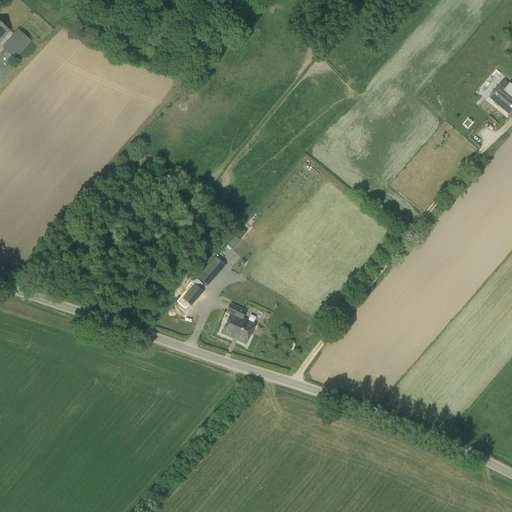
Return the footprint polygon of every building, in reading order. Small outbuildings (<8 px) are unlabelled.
[(0,43),(10,32),(0,22),(0,43)] [(2,48),(4,50),(0,54),(0,60),(6,66),(13,58),(16,60),(31,42),(18,30),(2,48)] [(490,98),(509,115),(511,111),(511,87),(504,81),(490,98)] [(188,210),(193,206),(187,201),(183,206),(188,210)] [(240,241),(235,237),(227,247),(232,250),(240,241)] [(225,267),(216,259),(204,272),(213,280),(225,267)] [(207,286),(213,280),(204,272),(198,278),(207,286)] [(203,292),(191,282),(180,296),(191,307),(203,292)] [(221,334),(246,345),(254,326),(243,321),(246,313),(229,305),(226,313),(230,315),(221,334)]
